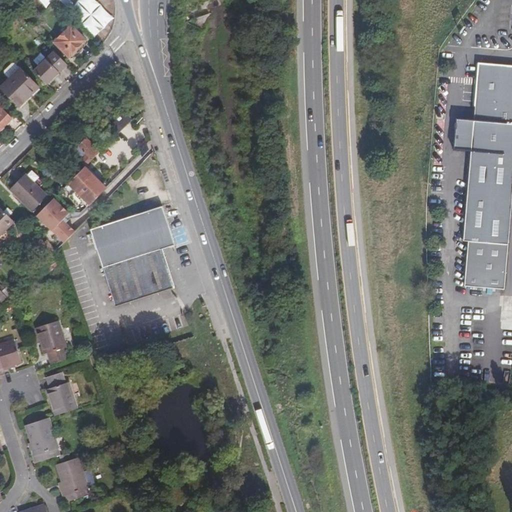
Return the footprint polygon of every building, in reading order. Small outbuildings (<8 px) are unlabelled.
[(36,0),(46,9),(55,0),(36,0)] [(73,6),(67,0),(59,0),(69,10),(73,6)] [(94,0),(80,0),(69,12),(95,39),(114,20),(94,0)] [(0,27),(14,14),(8,8),(0,16),(0,27)] [(81,42),(64,24),(48,40),(64,57),(74,49),(81,42)] [(53,73),(63,64),(51,51),(41,61),(35,67),(30,71),(42,84),(53,73)] [(35,67),(41,61),(36,56),(30,62),(35,67)] [(511,165),(511,65),(475,63),(463,240),(468,240),(465,286),(503,288),(511,165)] [(35,89),(20,74),(0,92),(15,108),(26,98),(35,89)] [(0,128),(1,128),(4,125),(9,120),(0,111),(0,128)] [(112,136),(128,120),(120,112),(112,120),(104,128),(112,136)] [(9,120),(4,125),(7,128),(13,123),(9,120)] [(79,157),(69,166),(75,172),(96,151),(83,137),(71,149),(79,157)] [(69,166),(64,171),(70,176),(75,172),(69,166)] [(71,177),(65,184),(86,205),(101,190),(81,168),(71,177)] [(28,213),(44,197),(22,176),(13,185),(7,191),(28,213)] [(36,217),(61,242),(72,231),(64,224),(62,221),(63,219),(68,215),(52,200),(36,217)] [(176,246),(163,206),(91,230),(116,307),(174,288),(162,250),(176,246)] [(0,232),(10,223),(0,212),(0,232)] [(0,294),(4,299),(9,294),(1,285),(0,285),(0,294)] [(59,321),(37,329),(45,354),(49,353),(52,364),(68,359),(64,348),(67,347),(59,321)] [(16,340),(0,345),(0,370),(11,367),(10,365),(16,363),(22,361),(16,340)] [(62,372),(47,377),(50,389),(47,390),(56,416),(78,409),(69,382),(66,383),(62,372)] [(61,455),(49,419),(28,425),(37,455),(35,456),(37,463),(61,455)] [(57,465),(67,495),(64,496),(66,503),(91,495),(79,458),(57,465)]
